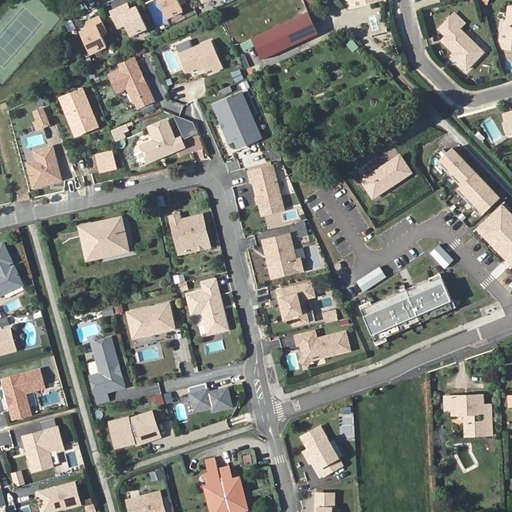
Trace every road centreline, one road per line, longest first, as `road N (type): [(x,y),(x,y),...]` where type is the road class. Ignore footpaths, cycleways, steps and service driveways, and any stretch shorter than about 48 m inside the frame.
road 1 (residential): [(258,361),(216,173),(0,220)]
road 2 (residential): [(511,314),(500,291),(435,226),(369,264),(323,192)]
road 3 (residential): [(511,324),(278,410)]
road 4 (residential): [(404,0),(419,58),(457,97),(479,100),(511,89)]
road 5 (unknown): [(258,361),(128,398)]
